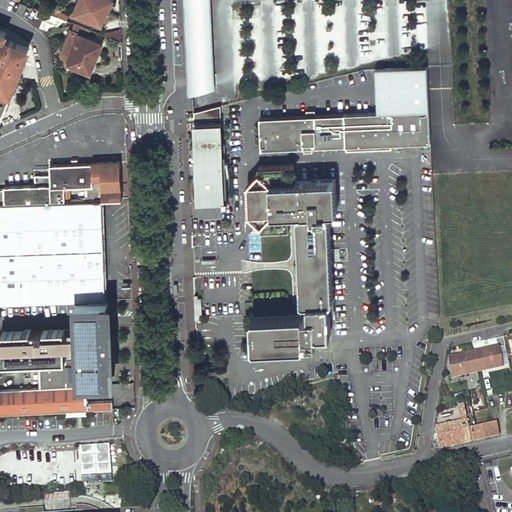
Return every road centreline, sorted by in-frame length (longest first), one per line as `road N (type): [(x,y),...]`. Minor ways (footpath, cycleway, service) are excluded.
road 1 (residential): [(198,426),(261,426),(332,474),(511,442)]
road 2 (primary): [(139,103),(151,415)]
road 3 (primary): [(187,411),(167,334),(155,103)]
road 4 (unknown): [(496,0),(496,125),(450,144)]
road 5 (residential): [(0,143),(97,103),(139,103)]
road 6 (unknown): [(450,144),(435,0)]
